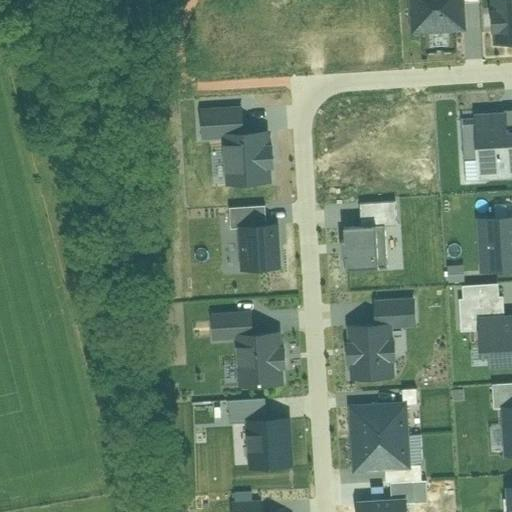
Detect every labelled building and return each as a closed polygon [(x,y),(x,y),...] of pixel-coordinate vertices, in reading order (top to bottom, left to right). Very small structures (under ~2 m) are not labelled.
[(412,0),(414,31),(471,28),(469,0),(412,0)] [(511,0),(495,0),(498,41),(511,40),(511,0)] [(232,180),(273,178),(271,126),(247,127),(246,103),(197,105),(198,139),(230,138),(232,180)] [(501,114),(473,116),(473,119),(460,120),(464,179),(477,178),(477,182),(511,179),(511,110),(501,111),(501,114)] [(404,112),(346,114),(348,151),(348,160),(363,160),(364,179),(392,178),(391,156),(407,156),(406,152),(422,151),(421,113),(404,114),(404,112)] [(350,266),(392,264),(389,223),(400,222),(399,199),(364,201),(365,223),(347,224),(350,266)] [(244,267),(286,265),(284,219),(269,219),(268,201),(233,203),(234,226),(242,226),(244,267)] [(511,211),(480,214),(483,269),(511,266),(511,211)] [(474,367),(511,365),(511,310),(507,311),(505,279),(461,281),(463,328),(481,327),(482,345),(473,345),(474,367)] [(350,320),(354,375),(399,372),(396,324),(421,322),(419,294),(376,297),(377,318),(350,320)] [(241,382),(288,380),(286,327),(257,328),(256,308),(214,309),(215,344),(239,343),(241,382)] [(511,380),(496,381),(497,407),(505,406),(507,453),(511,452),(511,380)] [(252,465),(298,463),(296,411),(270,412),(269,394),(231,395),(233,420),(250,419),(252,465)] [(352,401),(354,434),(413,430),(411,397),(352,401)] [(354,434),(356,468),(415,465),(413,430),(354,434)] [(356,501),(356,511),(405,511),(405,504),(427,503),(426,481),(390,482),(391,500),(356,501)] [(267,511),(267,496),(235,497),(235,511),(267,511)]
